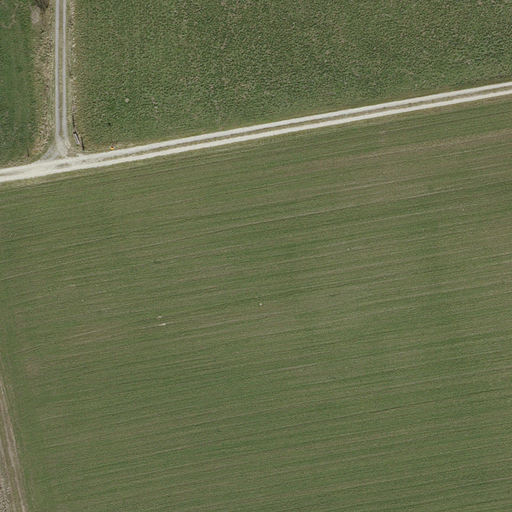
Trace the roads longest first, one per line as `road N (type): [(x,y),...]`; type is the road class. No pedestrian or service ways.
road 1 (residential): [(0,177),(511,85)]
road 2 (track): [(55,0),(66,163)]
